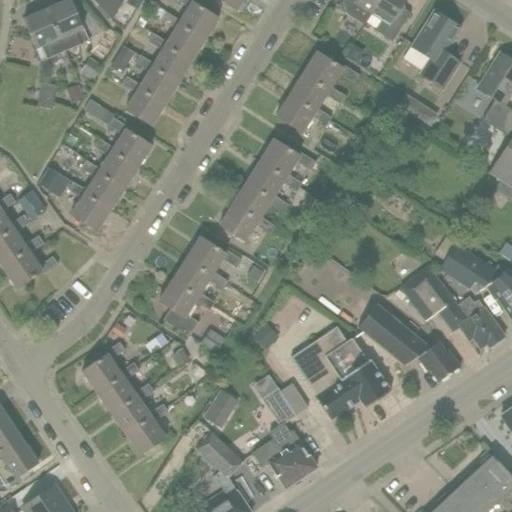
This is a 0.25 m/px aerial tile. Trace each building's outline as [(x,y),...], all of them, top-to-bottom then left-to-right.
[(64,0),(47,8),(54,25),(65,50),(88,40),(71,0),(64,0)] [(94,0),(112,19),(123,0),(94,0)] [(178,23),(204,39),(218,17),(192,2),(193,0),(176,0),(188,7),(179,20),(178,23)] [(218,0),(235,10),(241,0),(218,0)] [(364,26),(372,14),(380,0),(342,0),(339,5),(348,10),(346,14),(364,26)] [(380,0),(372,14),(382,20),(375,31),(393,42),(411,13),(402,7),(406,0),(380,0)] [(49,58),(48,57),(65,50),(54,25),(47,8),(23,17),(42,61),(49,58)] [(445,52),(461,28),(434,10),(411,46),(429,58),(419,74),(443,89),(460,62),(445,52)] [(191,60),(204,39),(178,23),(179,20),(165,12),(161,19),(174,28),(166,41),(164,44),(191,60)] [(164,44),(166,41),(152,33),(147,41),(161,49),(153,63),(151,66),(178,82),(191,60),(164,44)] [(356,62),(363,51),(352,44),(345,55),(356,62)] [(329,89),(331,86),(340,73),(354,82),(359,74),(344,64),(343,67),(317,50),(303,72),(329,89)] [(511,92),(511,60),(499,52),(477,88),(495,100),(482,119),(508,136),(511,130),(511,109),(504,105),(511,92)] [(138,87),(164,103),(178,82),(151,66),(153,63),(139,54),(134,62),(148,71),(138,86),(138,87)] [(101,65),(88,57),(79,72),(92,80),(101,65)] [(314,111),(317,108),(326,94),(340,103),(345,95),(331,86),(329,89),(303,72),(288,94),(314,111)] [(151,125),(164,103),(138,87),(138,86),(125,77),(121,83),(135,92),(125,109),(151,125)] [(36,106),(52,109),(57,85),(41,82),(36,106)] [(78,91),(61,88),(59,101),(75,104),(78,91)] [(314,111),(288,94),(274,116),(300,133),(311,116),(325,125),(331,117),(317,108),(314,111)] [(430,125),(437,114),(405,94),(398,105),(430,125)] [(107,111),(90,99),(83,109),(101,121),(107,111)] [(111,150),(138,166),(151,144),(126,129),(127,126),(112,117),(107,125),(121,134),(113,147),(111,150)] [(489,172),(501,180),(508,185),(511,187),(511,136),(510,138),(500,154),(489,172)] [(124,188),(138,166),(111,150),(113,147),(99,138),(94,146),(108,155),(99,169),(97,171),(124,188)] [(272,138),(259,160),(285,176),(286,174),(295,160),(309,169),(314,161),(299,152),(298,154),(272,138)] [(84,193),(111,210),(124,188),(97,171),(99,169),(85,160),(80,168),(94,176),(86,190),(84,193)] [(271,198),(273,195),(282,182),(296,191),(300,183),(286,174),(285,176),(259,160),(245,182),(271,198)] [(57,173),(48,167),(45,171),(37,183),(38,184),(47,189),(57,173)] [(511,193),(511,187),(508,185),(501,180),(495,189),(509,198),(511,193)] [(97,231),(111,210),(84,193),(86,190),(72,181),(67,189),(81,198),(71,215),(97,231)] [(257,220),(260,217),(268,203),(283,212),(288,204),(273,195),(271,198),(245,182),(231,204),(257,220)] [(45,211),(31,192),(18,201),(32,220),(45,211)] [(0,208),(1,210),(15,201),(9,193),(0,199),(0,208)] [(313,214),(321,202),(311,196),(303,208),(313,214)] [(257,220),(231,204),(217,225),(244,242),(255,224),(269,233),(274,226),(260,217),(257,220)] [(0,237),(13,228),(15,231),(29,221),(27,219),(23,214),(10,223),(1,210),(0,208),(0,237)] [(28,249),(29,251),(43,242),(38,235),(24,244),(15,231),(13,228),(0,237),(0,263),(2,266),(28,249)] [(211,275),(213,273),(221,260),(235,269),(240,260),(226,251),(224,254),(199,237),(185,258),(211,275)] [(511,247),(505,243),(498,253),(510,262),(511,258),(511,247)] [(497,265),(494,269),(455,244),(439,268),(476,293),(486,286),(494,298),(496,298),(511,321),(511,273),(507,270),(506,271),(497,265)] [(38,265),(29,251),(28,249),(2,266),(16,288),(41,271),(43,273),(57,263),(52,255),(38,265)] [(198,296),(199,294),(208,280),(222,289),(226,281),(213,273),(211,275),(185,258),(172,280),(198,296)] [(247,277),(256,282),(263,272),(254,266),(247,277)] [(468,298),(457,306),(432,273),(425,269),(400,287),(425,321),(438,312),(452,331),(459,327),(469,340),(472,338),(479,348),(485,344),(489,346),(503,335),(484,309),(483,309),(477,301),(473,304),(468,298)] [(213,303),(199,294),(198,296),(172,280),(158,301),(170,308),(162,321),(188,337),(197,323),(185,315),(194,302),(207,311),(213,303)] [(438,341),(429,347),(375,305),(357,327),(405,365),(418,357),(426,370),(429,369),(437,381),(459,367),(447,349),(444,351),(438,341)] [(265,349),(278,338),(266,324),(253,336),(265,349)] [(346,342),(336,327),(290,357),(316,395),(314,396),(330,420),(360,400),(365,408),(390,391),(369,361),(366,362),(351,339),(346,342)] [(215,354),(224,339),(208,330),(200,344),(215,354)] [(81,372),(95,392),(121,375),(118,372),(109,359),(123,350),(118,343),(104,353),(106,355),(81,372)] [(188,360),(181,348),(170,355),(171,356),(166,359),(171,368),(176,365),(177,367),(188,360)] [(135,396),(132,393),(124,380),(137,370),(132,363),(118,372),(121,375),(95,392),(109,413),(135,396)] [(149,417),(147,414),(137,400),(151,390),(147,383),(132,393),(135,396),(109,413),(123,434),(149,417)] [(292,385),(279,394),(294,416),(307,408),(292,385)] [(231,397),(219,390),(202,417),(218,427),(224,417),(220,414),(231,397)] [(294,416),(279,394),(276,390),(260,400),(278,426),(268,433),(273,439),(251,453),(261,467),(268,463),(285,489),(316,468),(292,432),(289,434),(282,424),(294,416)] [(161,404),(147,414),(149,417),(123,434),(137,455),(164,437),(153,421),(166,412),(161,404)] [(20,475),(23,478),(25,477),(23,473),(37,463),(0,407),(0,479),(4,486),(20,475)] [(511,407),(499,416),(511,434),(511,407)] [(227,479),(227,478),(242,462),(210,432),(195,449),(219,472),(227,479)] [(511,511),(511,480),(490,457),(431,511),(487,511),(498,502),(506,511),(511,511)] [(249,511),(231,485),(227,478),(227,479),(219,472),(213,475),(223,490),(193,509),(194,511),(249,511)] [(21,506),(25,511),(52,511),(65,504),(52,485),(21,506)]
